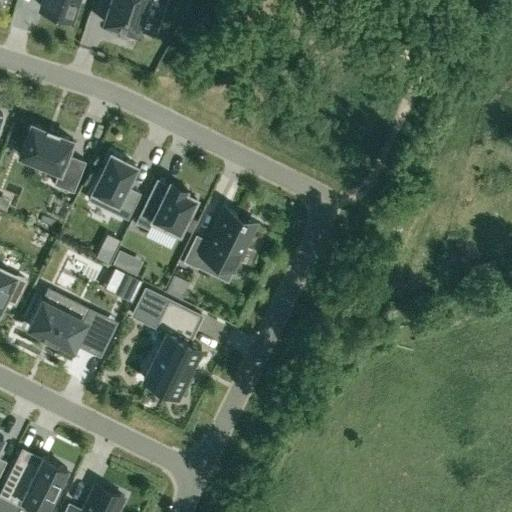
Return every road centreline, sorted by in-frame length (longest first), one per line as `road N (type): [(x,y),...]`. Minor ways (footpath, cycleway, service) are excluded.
road 1 (residential): [(197,475),(315,238),(317,198),(125,101),(0,57)]
road 2 (residential): [(197,475),(0,380)]
